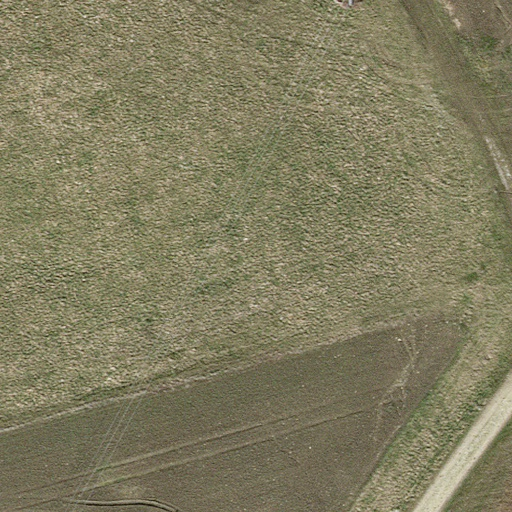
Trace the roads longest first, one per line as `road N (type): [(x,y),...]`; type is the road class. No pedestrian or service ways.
road 1 (track): [(426,0),(511,163)]
road 2 (track): [(511,392),(426,511)]
